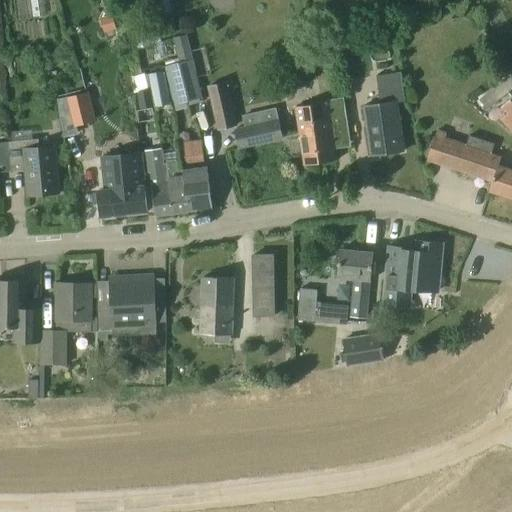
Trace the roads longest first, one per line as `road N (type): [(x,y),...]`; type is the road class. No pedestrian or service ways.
road 1 (unclassified): [(0,507),(353,481),(443,458),(511,427)]
road 2 (residential): [(0,250),(167,236),(352,203),(399,205),(511,235)]
